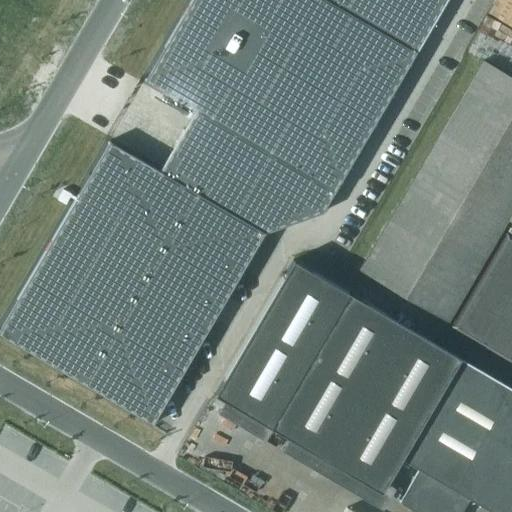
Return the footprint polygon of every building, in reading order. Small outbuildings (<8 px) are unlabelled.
[(443,0),(190,0),(144,80),(194,109),(334,191),(415,51),(414,50),(443,0)] [(508,220),(511,212),(511,78),(482,61),(360,271),(448,322),(508,220)] [(321,212),(334,191),(194,109),(158,170),(108,140),(0,325),(0,334),(152,423),(263,233),(321,212)] [(511,241),(506,237),(454,326),(511,359),(511,241)] [(293,260),(215,395),(382,492),(400,461),(416,470),(397,503),(412,511),(461,511),(469,500),(490,511),(511,511),(511,390),(458,360),(348,292),(293,260)]
